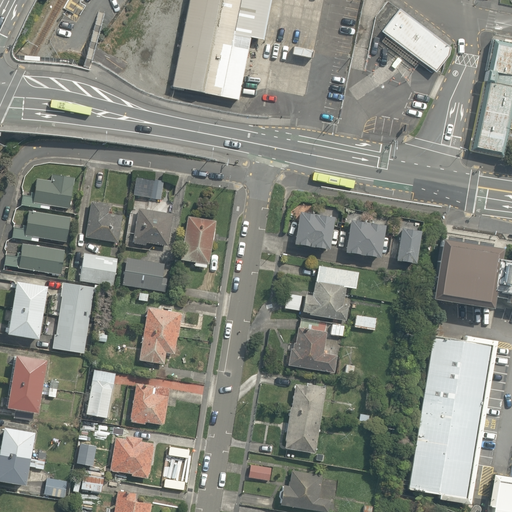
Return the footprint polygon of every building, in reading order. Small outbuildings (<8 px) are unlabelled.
[(188,0),(172,87),(237,100),(249,38),(262,40),(270,0),(188,0)] [(447,50),(397,12),(381,33),(431,70),(447,50)] [(511,45),(491,42),(469,153),(501,160),(509,115),(511,115),(511,45)] [(49,205),(68,209),(73,178),(51,174),(50,180),(35,178),(33,193),(29,192),(29,196),(22,195),(19,205),(39,208),(48,209),(49,205)] [(131,184),(130,196),(158,200),(161,182),(150,181),(149,187),(131,184)] [(109,203),(90,201),(84,237),(117,243),(121,215),(111,213),(112,209),(108,208),(109,203)] [(172,213),(137,208),(131,242),(145,245),(146,242),(166,246),(172,213)] [(70,218),(27,210),(24,225),(21,225),(21,229),(13,227),(11,237),(38,242),(38,237),(65,242),(70,218)] [(329,217),(295,212),(290,245),(324,250),(329,217)] [(191,268),(207,269),(212,219),(184,216),(179,260),(192,261),(191,268)] [(381,225),(346,221),(342,253),(376,257),(381,225)] [(416,230),(395,227),(391,260),(412,263),(416,230)] [(511,259),(495,258),(495,247),(439,239),(430,299),(489,308),(492,290),(506,292),(504,303),(511,304),(511,259)] [(63,250),(21,243),(19,253),(16,253),(15,256),(5,255),(3,265),(17,267),(17,268),(59,275),(63,250)] [(126,248),(111,245),(110,256),(124,258),(126,248)] [(116,258),(83,253),(78,281),(112,286),(116,258)] [(163,264),(126,257),(121,285),(164,292),(166,278),(161,277),(163,264)] [(305,316),(347,322),(350,307),(341,306),(344,288),(352,289),(355,272),(313,266),(309,292),(302,291),(299,312),(305,313),(305,316)] [(36,339),(45,286),(14,280),(4,333),(36,339)] [(83,353),(93,287),(61,282),(59,296),(61,296),(55,334),(54,334),(51,348),(83,353)] [(104,286),(94,284),(93,292),(102,294),(104,286)] [(298,311),(299,295),(284,294),(283,309),(298,311)] [(175,355),(180,313),(142,309),(136,362),(161,365),(163,353),(175,355)] [(374,319),(353,316),(351,328),(373,331),(374,319)] [(341,324),(329,323),(328,335),(340,336),(341,324)] [(287,345),(284,368),(330,374),(333,353),(321,351),(323,333),(294,329),(292,346),(287,345)] [(436,337),(432,336),(406,491),(468,501),(472,469),(488,344),(436,337)] [(36,412),(45,360),(13,354),(4,407),(14,409),(33,412),(36,412)] [(112,372),(90,368),(83,414),(104,417),(112,372)] [(58,380),(50,379),(47,396),(55,397),(58,380)] [(147,393),(148,385),(132,383),(128,421),(162,425),(166,395),(147,393)] [(311,453),(321,389),(291,384),(281,448),(311,453)] [(31,421),(33,412),(14,409),(13,418),(31,421)] [(128,426),(114,424),(107,470),(127,473),(127,477),(146,480),(152,444),(138,442),(139,437),(127,435),(128,426)] [(32,431),(1,426),(0,431),(0,480),(23,485),(32,431)] [(37,459),(29,458),(27,466),(34,467),(34,468),(43,469),(45,453),(38,452),(37,459)] [(99,493),(101,476),(97,476),(99,465),(86,463),(85,474),(80,474),(78,491),(99,493)] [(269,468),(247,465),(246,478),(267,480),(269,468)] [(320,511),(324,511),(326,503),(315,502),(319,472),(282,467),(276,505),(320,511)] [(67,481),(46,477),(43,493),(64,497),(67,481)] [(511,511),(511,480),(495,478),(489,511),(511,511)] [(147,511),(148,504),(134,503),(135,492),(112,490),(109,511),(147,511)]
